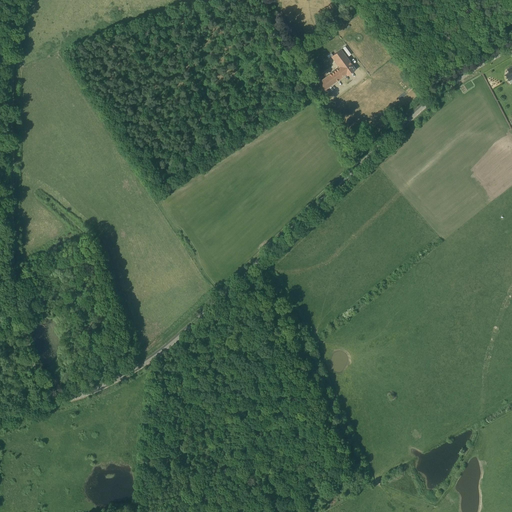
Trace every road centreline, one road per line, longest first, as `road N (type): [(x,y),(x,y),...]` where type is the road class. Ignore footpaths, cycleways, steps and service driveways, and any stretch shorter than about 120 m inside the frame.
road 1 (tertiary): [(0,414),(94,389),(163,350),(419,107),(511,47)]
road 2 (track): [(43,405),(12,264),(12,69),(30,0)]
